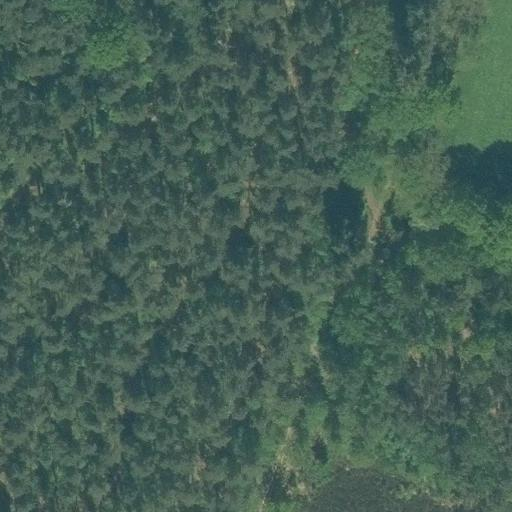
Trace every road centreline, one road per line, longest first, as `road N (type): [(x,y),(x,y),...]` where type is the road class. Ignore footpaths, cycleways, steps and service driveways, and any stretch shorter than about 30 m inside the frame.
road 1 (track): [(259,511),(388,198),(453,0)]
road 2 (unknown): [(0,172),(171,35),(289,0)]
road 3 (unknown): [(340,0),(358,11),(364,34),(339,134),(342,181),(369,237)]
road 4 (track): [(388,198),(511,229)]
